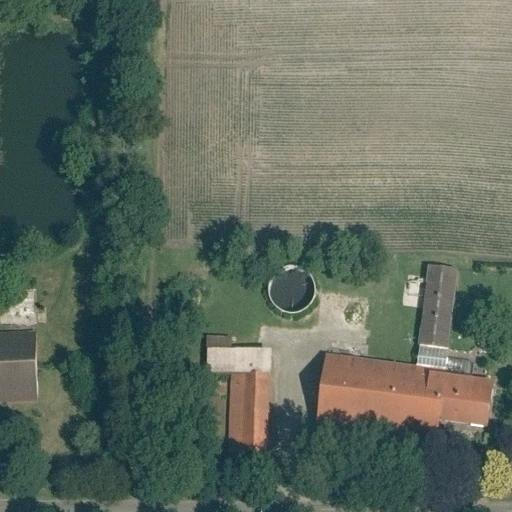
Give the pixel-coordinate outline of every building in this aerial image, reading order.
[(464,274),(435,269),(424,343),(453,348),(464,274)] [(0,400),(46,400),(45,331),(0,331),(0,400)] [(275,355),(222,353),(222,375),(235,375),(274,377),(275,355)] [(502,382),(335,358),(325,424),(448,441),(450,422),(496,429),(502,382)] [(274,377),(235,375),(233,450),(272,451),(274,377)]
